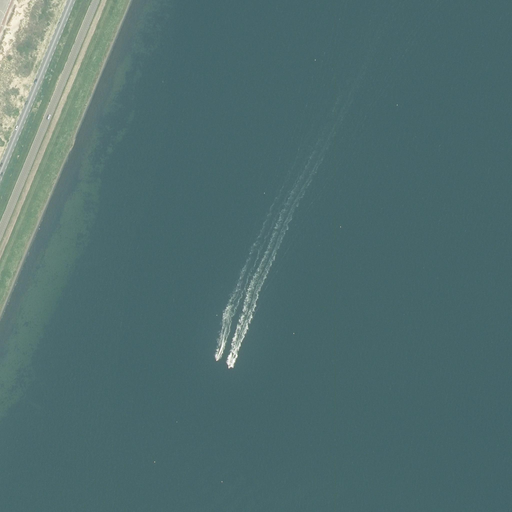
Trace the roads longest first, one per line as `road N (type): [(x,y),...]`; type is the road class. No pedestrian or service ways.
road 1 (tertiary): [(0,231),(95,0)]
road 2 (primary): [(0,172),(70,0)]
